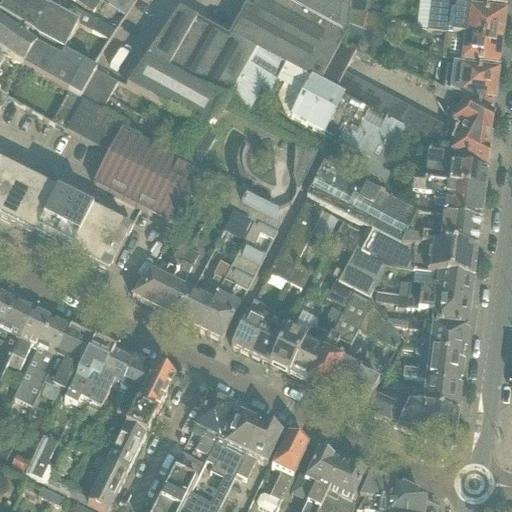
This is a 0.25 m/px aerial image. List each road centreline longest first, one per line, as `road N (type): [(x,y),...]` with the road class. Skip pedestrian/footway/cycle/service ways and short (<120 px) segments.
road 1 (residential): [(471,496),(201,365)]
road 2 (tertiary): [(472,484),(511,200)]
road 3 (residential): [(201,365),(0,268)]
road 4 (residential): [(201,365),(130,511)]
